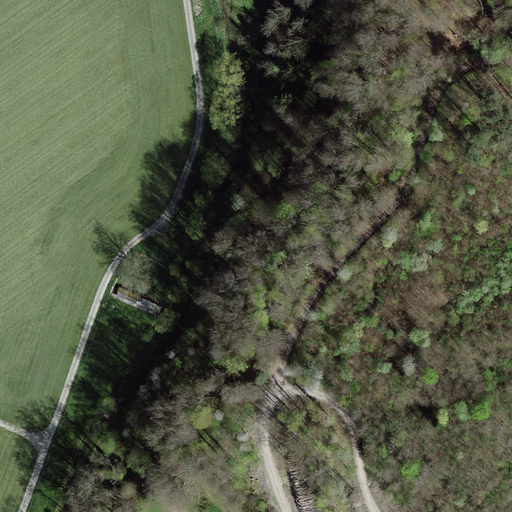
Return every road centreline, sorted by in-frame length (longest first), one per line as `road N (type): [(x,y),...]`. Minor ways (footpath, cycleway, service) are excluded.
road 1 (track): [(187,0),(198,135),(165,217),(126,246),(102,287),(21,511)]
road 2 (track): [(511,62),(471,62),(449,75),(407,186),(319,289),(285,353)]
road 3 (track): [(287,511),(263,428),(269,399),(291,391),(315,394),(344,414),(376,511)]
